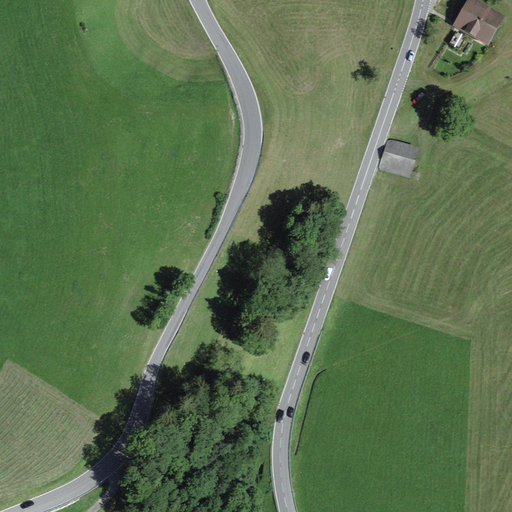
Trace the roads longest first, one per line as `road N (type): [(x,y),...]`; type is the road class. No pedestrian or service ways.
road 1 (secondary): [(198,0),(247,98),(253,138),(246,172),(157,356),(127,444),(80,486),(22,511)]
road 2 (primary): [(422,0),(288,400),(280,461),(287,511)]
